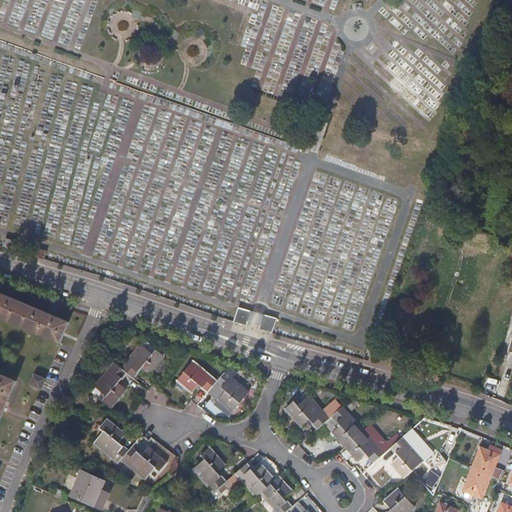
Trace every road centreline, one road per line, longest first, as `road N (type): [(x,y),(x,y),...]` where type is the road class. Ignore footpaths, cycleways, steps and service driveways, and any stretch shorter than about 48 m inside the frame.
road 1 (residential): [(0,263),(283,356)]
road 2 (residential): [(283,356),(511,423)]
road 3 (residential): [(283,356),(254,434),(313,479)]
